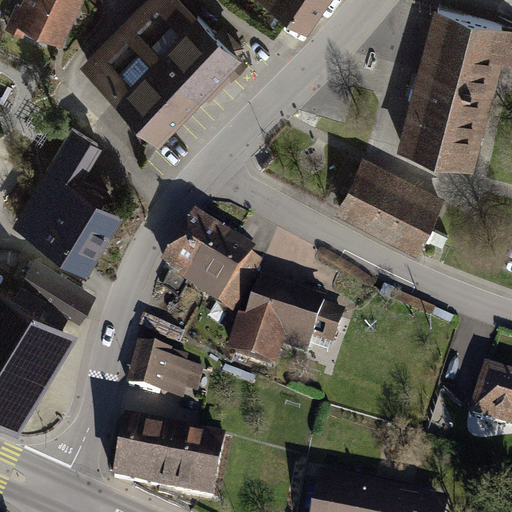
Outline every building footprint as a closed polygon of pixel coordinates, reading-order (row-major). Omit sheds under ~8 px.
[(35,25),(62,37),(79,0),(23,0),(22,3),(15,0),(8,0),(0,18),(0,27),(28,40),(35,25)] [(143,0),(85,61),(163,136),(244,51),(190,0),(143,0)] [(263,0),(309,28),(326,0),(263,0)] [(511,23),(435,4),(400,142),(480,162),(506,61),(511,62),(511,23)] [(16,220),(92,264),(124,208),(99,193),(123,152),(72,122),(16,220)] [(445,200),(361,160),(338,208),(422,248),(445,200)] [(162,266),(233,315),(262,263),(251,255),(255,248),(200,213),(162,266)] [(11,284),(0,277),(0,415),(16,426),(76,330),(64,322),(70,312),(81,319),(97,293),(31,252),(11,284)] [(284,349),(308,356),(312,344),(333,351),(347,310),(325,302),(326,297),(260,275),(246,318),(237,315),(225,353),(277,371),(284,349)] [(142,339),(128,385),(181,401),(185,387),(199,391),(209,358),(142,339)] [(511,367),(490,361),(473,416),(511,427),(511,367)] [(229,435),(127,416),(115,479),(217,498),(229,435)] [(450,511),(454,497),(322,472),(314,511),(450,511)]
